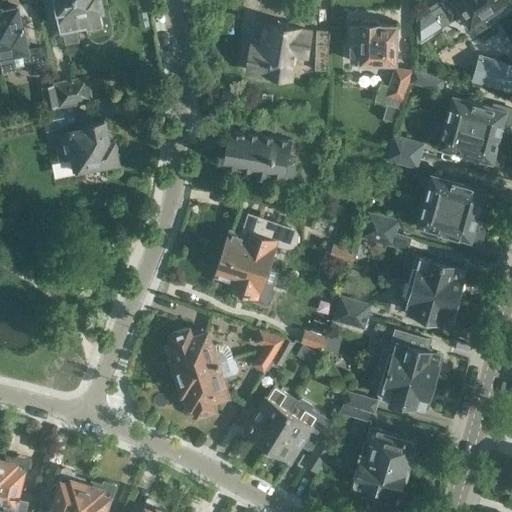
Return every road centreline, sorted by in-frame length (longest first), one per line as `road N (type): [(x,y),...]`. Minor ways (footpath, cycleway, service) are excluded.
road 1 (residential): [(90,415),(154,247),(184,141),(170,0)]
road 2 (residential): [(449,511),(511,294)]
road 3 (residential): [(289,511),(90,415)]
